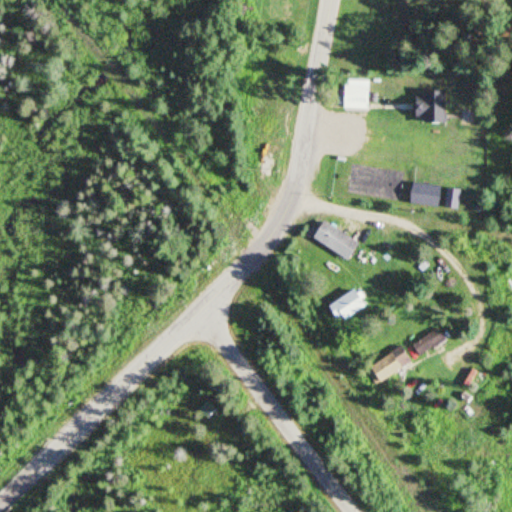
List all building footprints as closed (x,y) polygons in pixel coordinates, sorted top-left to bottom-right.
[(366,82),(365,109),(338,108),(338,81),(366,82)] [(443,92),(442,121),(416,121),(416,92),(443,92)] [(143,104),(157,132),(166,127),(152,99),(143,104)] [(436,186),(433,207),(405,203),(407,182),(436,186)] [(442,188),(457,190),(455,207),(440,206),(442,188)] [(316,218),(354,243),(343,261),(305,236),(316,218)] [(350,287),(362,305),(337,321),(335,316),(327,321),(318,307),(350,287)] [(407,345),(416,358),(442,340),(432,327),(407,345)] [(363,369),(373,384),(409,361),(398,345),(363,369)]
